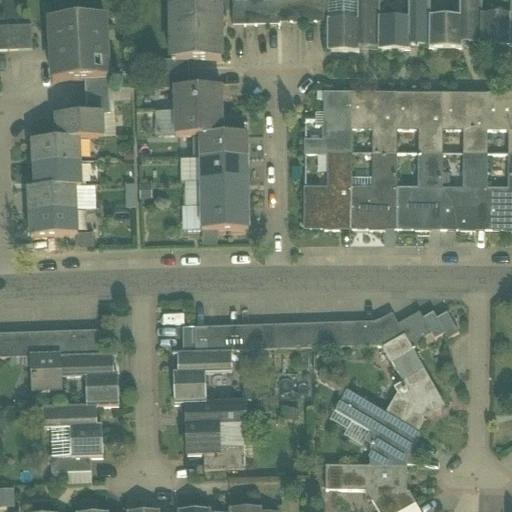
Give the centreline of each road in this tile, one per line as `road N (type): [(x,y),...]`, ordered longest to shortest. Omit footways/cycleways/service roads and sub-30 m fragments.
road 1 (residential): [(272,282),(511,282)]
road 2 (residential): [(272,282),(273,75)]
road 3 (residential): [(143,283),(150,487)]
road 4 (residential): [(4,287),(1,116)]
road 5 (residential): [(4,287),(143,283)]
road 6 (residential): [(143,283),(272,282)]
